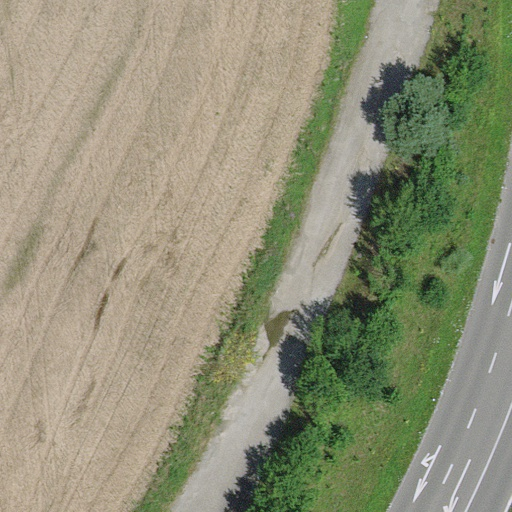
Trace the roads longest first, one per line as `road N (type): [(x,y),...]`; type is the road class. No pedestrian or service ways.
road 1 (track): [(395,0),(310,296),(204,511)]
road 2 (secondary): [(460,511),(511,381)]
